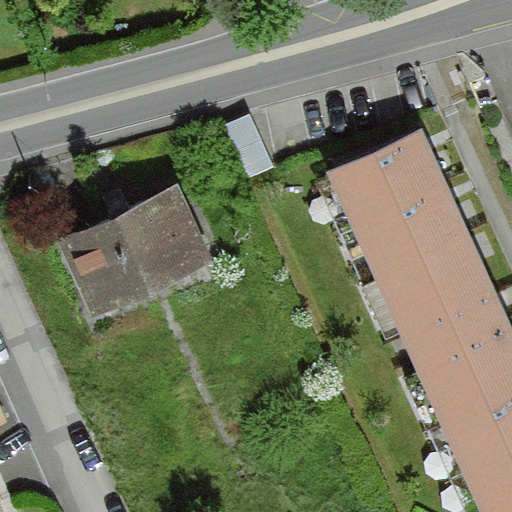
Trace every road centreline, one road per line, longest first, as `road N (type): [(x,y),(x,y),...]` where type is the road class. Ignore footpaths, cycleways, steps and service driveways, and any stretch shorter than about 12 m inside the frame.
road 1 (tertiary): [(498,0),(0,135)]
road 2 (residential): [(0,278),(105,511)]
road 3 (unknown): [(433,17),(511,194)]
